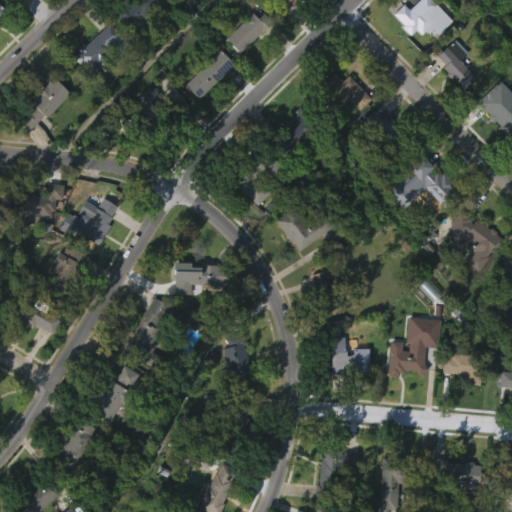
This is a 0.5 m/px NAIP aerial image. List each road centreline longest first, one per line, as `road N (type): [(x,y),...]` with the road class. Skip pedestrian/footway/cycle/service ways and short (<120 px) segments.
road 1 (residential): [(0,457),(176,189),(233,119),(355,0)]
road 2 (residential): [(265,511),(287,456),(291,346),(250,254),(208,209),(110,161),(0,152)]
road 3 (residential): [(342,13),(511,189)]
road 4 (residential): [(292,407),(511,425)]
